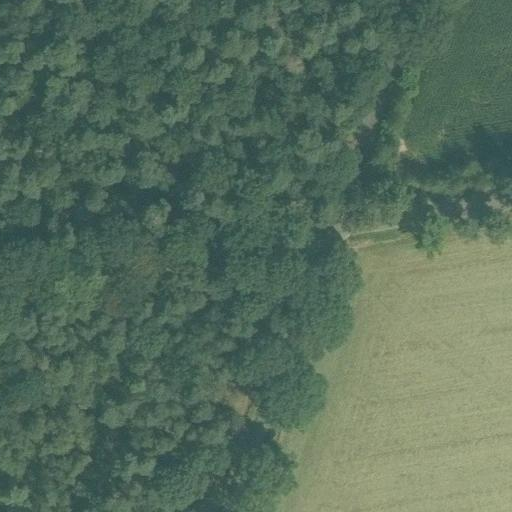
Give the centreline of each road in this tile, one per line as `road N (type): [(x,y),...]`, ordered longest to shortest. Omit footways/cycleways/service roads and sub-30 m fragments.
road 1 (unclassified): [(0,282),(335,228)]
road 2 (unclassified): [(233,511),(335,228)]
road 3 (track): [(233,245),(217,189),(189,144),(79,0)]
road 4 (unclassified): [(335,228),(409,0)]
road 5 (unclassified): [(335,228),(511,200)]
